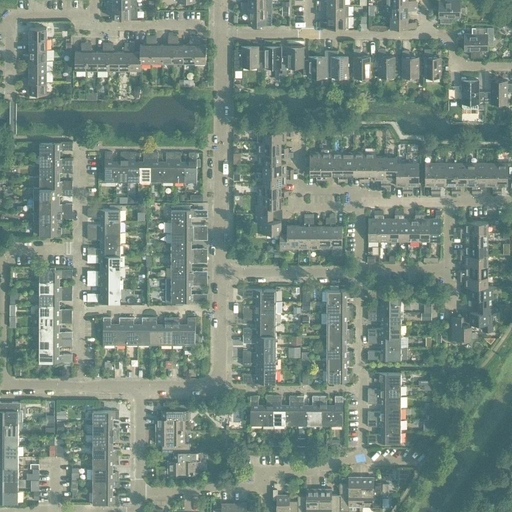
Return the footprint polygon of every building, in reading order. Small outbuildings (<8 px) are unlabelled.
[(452,17),(460,17),(460,0),(438,0),(439,17),(441,17),(441,23),(452,23),(452,17)] [(349,16),(349,5),(319,5),(319,10),(328,10),(328,16),(345,16),(349,16)] [(391,5),(391,16),(408,16),(408,10),(416,10),(416,5),(391,5)] [(137,7),(107,7),(107,12),(113,12),(113,18),(137,18),(137,7)] [(272,25),(272,7),(242,7),(242,12),(249,12),(249,25),(272,25)] [(345,16),(328,16),(328,22),(319,22),(319,27),(345,27),(345,16)] [(408,16),(391,16),(391,27),(416,27),(416,21),(408,21),(408,16)] [(23,38),(47,38),(47,27),(30,27),(30,33),(23,33),(23,38)] [(476,34),(465,34),(465,50),(471,50),(471,57),(482,57),(482,50),(488,50),(488,45),(496,38),(494,35),(494,27),(476,27),(476,34)] [(141,44),(140,70),(141,70),(141,63),(151,63),(151,36),(147,36),(147,44),(141,44)] [(151,36),(151,63),(162,63),(162,44),(157,44),(157,36),(151,36)] [(162,63),(173,63),(173,36),(168,36),(168,44),(162,44),(162,63)] [(173,63),(184,63),(184,44),(178,44),(178,36),(173,36),(173,63)] [(184,63),(195,63),(195,36),(190,36),(190,44),(184,44),(184,63)] [(195,36),(195,63),(206,63),(206,44),(200,44),(200,36),(195,36)] [(47,49),(47,38),(23,38),(23,44),(30,44),(30,49),(47,49)] [(86,70),(86,43),(82,43),(82,51),(75,51),(75,70),(86,70)] [(86,70),(97,70),(97,51),(92,51),(92,43),(86,43),(86,70)] [(97,70),(108,70),(108,43),(103,43),(103,51),(97,51),(97,70)] [(108,70),(119,70),(119,51),(113,51),(113,43),(108,43),(108,70)] [(119,70),(129,70),(130,43),(124,43),(124,51),(119,51),(119,70)] [(129,70),(140,70),(141,44),(140,44),(140,51),(135,51),(135,43),(130,43),(129,70)] [(242,46),(242,50),(235,50),(235,69),(242,69),(242,66),(258,66),(258,70),(264,70),(264,67),(265,51),(259,51),(259,46),(242,46)] [(265,51),(264,67),(281,66),(281,73),(287,73),(287,67),(287,56),(282,56),(282,46),(265,46),(265,51)] [(309,74),(309,59),(304,59),(304,46),(287,46),(287,56),(287,67),(304,66),(304,74),(309,74)] [(370,76),(371,56),(361,56),(361,48),(354,48),(354,76),(370,76)] [(395,76),(395,56),(386,56),(386,48),(379,48),(378,76),(395,76)] [(444,62),(441,62),(441,57),(432,57),(432,48),(425,48),(425,76),(444,76),(444,62)] [(47,60),(47,49),(30,49),(30,55),(23,55),(23,60),(47,60)] [(332,76),(332,50),(325,50),(325,56),(309,56),(309,59),(309,74),(309,76),(332,76)] [(338,50),(332,50),(332,76),(348,76),(348,56),(338,56),(338,50)] [(402,76),(419,76),(419,56),(409,56),(409,50),(402,50),(402,76)] [(47,71),(47,60),(23,60),(23,65),(30,65),(30,71),(47,71)] [(47,82),(47,71),(30,71),(30,76),(23,76),(23,82),(47,82)] [(180,85),(180,86),(182,87),(183,86),(184,86),(185,86),(188,86),(188,87),(189,87),(190,87),(191,87),(193,87),(194,87),(194,86),(195,85),(195,81),(194,80),(194,79),(191,79),(185,79),(183,79),(183,80),(181,84),(180,85)] [(484,109),(484,104),(485,104),(485,92),(479,92),(479,80),(462,80),(462,103),(479,103),(479,109),(484,109)] [(485,92),(485,104),(491,104),(491,103),(507,103),(507,92),(511,91),(511,83),(507,83),(507,80),(491,80),(491,92),(485,92)] [(47,82),(23,82),(23,87),(30,87),(29,93),(47,93),(47,82)] [(293,130),(263,130),(258,130),(258,141),(263,141),(281,141),(281,142),(286,142),(286,135),(293,135),(293,130)] [(258,141),(258,152),(288,152),(288,147),(281,147),(281,142),(281,141),(263,141),(258,141)] [(40,142),(40,153),(58,153),(58,149),(73,149),(73,142),(40,142)] [(321,181),(321,151),(310,151),(310,174),(317,174),(317,181),(321,181)] [(332,151),(321,151),(321,181),(326,181),(326,174),(332,174),(332,151)] [(343,151),(332,151),(332,174),(338,174),(338,181),(343,181),(343,151)] [(354,151),(343,151),(343,181),(348,181),(348,174),(354,174),(354,151)] [(364,152),(354,151),(354,174),(360,174),(360,182),(365,182),(364,152)] [(117,179),(117,162),(113,162),(113,152),(105,152),(105,172),(105,179),(117,179)] [(117,179),(128,180),(128,152),(121,152),(121,162),(117,162),(117,179)] [(128,180),(139,180),(139,162),(135,162),(136,152),(128,152),(128,180)] [(139,180),(151,180),(151,152),(144,152),(143,162),(139,162),(139,180)] [(151,180),(162,180),(162,162),(159,162),(159,152),(151,152),(151,180)] [(162,180),(174,180),(174,152),(166,152),(166,162),(162,162),(162,180)] [(174,180),(185,180),(185,162),(181,162),(181,152),(174,152),(174,180)] [(189,162),(185,162),(185,180),(197,180),(197,165),(197,158),(197,152),(189,152),(189,162)] [(288,152),(258,152),(258,163),(263,163),(281,163),(281,162),(281,156),(288,156),(288,152)] [(364,152),(365,182),(369,182),(369,174),(375,174),(375,156),(375,152),(364,152)] [(58,158),(58,153),(40,153),(40,165),(73,165),(73,158),(58,158)] [(386,156),(375,156),(375,174),(375,179),(381,179),(381,187),(386,187),(386,156)] [(386,156),(386,187),(391,187),(391,179),(396,179),(397,179),(397,163),(397,156),(386,156)] [(263,163),(263,174),(293,174),(293,169),(286,169),(286,162),(281,162),(281,163),(263,163)] [(436,193),(436,162),(425,162),(425,185),(431,185),(431,193),(436,193)] [(446,162),(436,162),(436,193),(441,193),(441,185),(446,185),(446,162)] [(456,162),(446,162),(446,185),(452,185),(452,193),(456,193),(456,162)] [(466,162),(456,162),(456,193),(461,193),(461,185),(466,185),(466,162)] [(477,162),(466,162),(466,185),(472,185),(472,193),(477,193),(477,162)] [(487,163),(477,162),(477,193),(481,193),(481,185),(487,185),(487,163)] [(511,162),(497,163),(497,193),(502,193),(502,186),(508,186),(508,173),(511,172),(511,162)] [(407,163),(397,163),(397,179),(396,179),(396,186),(402,186),(402,193),(407,193),(407,163)] [(407,163),(407,193),(412,193),(412,186),(419,186),(419,163),(407,163)] [(497,163),(487,163),(487,185),(493,185),(493,193),(497,193),(497,163)] [(73,172),(73,165),(40,165),(40,176),(58,176),(58,172),(73,172)] [(263,174),(263,184),(281,184),(281,185),(286,185),(286,178),(293,178),(293,174),(263,174)] [(58,181),(58,176),(40,176),(40,188),(73,188),(73,181),(58,181)] [(281,190),(281,185),(281,184),(263,184),(258,184),(258,195),(281,195),(288,195),(288,190),(281,190)] [(73,195),(73,188),(40,188),(33,188),(33,199),(58,199),(58,195),(73,195)] [(255,213),(273,213),(273,207),(281,207),(281,195),(258,195),(258,205),(255,205),(255,213)] [(33,199),(34,210),(40,210),(73,210),(73,203),(58,203),(58,199),(33,199)] [(190,209),(190,205),(171,205),(171,221),(190,221),(190,217),(198,217),(198,209),(190,209)] [(103,216),(103,220),(121,220),(121,209),(88,209),(88,216),(103,216)] [(73,218),(73,210),(40,210),(34,210),(34,222),(58,222),(58,218),(73,218)] [(379,241),(379,211),(375,211),(375,218),(368,218),(368,241),(379,241)] [(379,241),(389,241),(389,218),(384,218),(383,211),(379,211),(379,241)] [(389,241),(399,241),(399,211),(395,211),(395,218),(389,218),(389,241)] [(399,241),(410,241),(410,218),(404,218),(404,211),(399,211),(399,241)] [(410,241),(420,241),(420,211),(415,211),(415,218),(410,218),(410,241)] [(420,241),(430,241),(430,218),(425,218),(425,211),(420,211),(420,241)] [(430,218),(430,241),(441,241),(441,211),(436,211),(436,218),(430,218)] [(273,213),(255,213),(255,221),(258,221),(258,232),(281,232),(281,220),(273,220),(273,213)] [(298,248),(310,248),(310,218),(304,218),(304,225),(298,225),(298,248)] [(310,248),(320,248),(320,225),(314,225),(314,218),(310,218),(310,248)] [(320,248),(331,248),(331,218),(326,218),(326,225),(320,225),(320,248)] [(331,218),(331,248),(342,248),(342,225),(336,225),(336,218),(335,218),(331,218)] [(121,232),(121,220),(103,220),(103,224),(88,224),(88,232),(121,232)] [(190,221),(171,221),(167,221),(167,232),(171,232),(198,232),(198,225),(190,225),(190,221)] [(458,232),(488,232),(488,221),(465,221),(465,227),(458,227),(458,232)] [(58,226),(58,222),(34,222),(34,234),(34,237),(44,237),(44,234),(73,234),(73,226),(58,226)] [(298,248),(298,225),(287,225),(287,233),(279,233),(279,250),(293,250),(293,248),(298,248)] [(121,243),(121,232),(88,232),(88,239),(102,239),(102,243),(121,243)] [(171,243),(190,243),(190,239),(198,240),(198,232),(171,232),(171,243)] [(488,243),(488,232),(458,232),(458,237),(465,237),(465,243),(488,243)] [(121,255),(121,243),(102,243),(102,247),(88,247),(88,254),(121,255)] [(171,243),(171,255),(198,255),(198,247),(190,247),(190,243),(171,243)] [(488,254),(488,243),(465,243),(465,249),(458,249),(458,254),(488,254)] [(121,266),(121,255),(88,254),(88,262),(103,262),(103,266),(121,266)] [(488,265),(488,254),(458,254),(458,259),(465,258),(465,265),(488,265)] [(171,255),(171,266),(190,267),(190,262),(198,262),(198,255),(171,255)] [(488,275),(488,265),(465,265),(465,271),(458,271),(458,276),(488,275)] [(88,270),(88,277),(121,277),(121,266),(103,266),(103,270),(88,270)] [(190,267),(171,266),(171,278),(198,278),(198,270),(190,270),(190,267)] [(40,269),(40,281),(58,281),(58,277),(73,277),(73,269),(40,269)] [(488,286),(488,275),(458,276),(458,280),(465,280),(465,287),(470,287),(470,286),(488,286)] [(121,289),(121,277),(88,277),(88,285),(102,285),(102,289),(121,289)] [(166,289),(190,289),(190,285),(198,285),(198,278),(171,278),(166,278),(166,289)] [(58,285),(58,281),(40,281),(40,292),(73,292),(73,285),(58,285)] [(478,304),(496,304),(496,296),(493,296),(493,286),(488,286),(470,286),(470,287),(470,298),(478,298),(478,304)] [(121,301),(121,289),(102,289),(102,293),(88,293),(88,301),(121,301)] [(190,289),(166,289),(166,301),(198,301),(198,293),(190,293),(190,289)] [(258,301),(276,301),(276,289),(243,289),(243,297),(258,297),(258,301)] [(327,301),(345,301),(345,297),(353,297),(353,289),(338,289),(330,289),(327,289),(327,301)] [(383,297),(383,301),(402,301),(402,289),(368,289),(368,297),(383,297)] [(73,300),(73,292),(40,292),(39,304),(58,304),(58,300),(73,300)] [(276,313),(276,301),(258,301),(258,305),(243,305),(243,313),(276,313)] [(345,305),(345,301),(327,301),(327,312),(353,312),(353,305),(345,305)] [(368,305),(368,312),(402,312),(402,301),(383,301),(383,305),(368,305)] [(58,308),(58,304),(39,304),(39,314),(73,314),(73,308),(58,308)] [(496,304),(478,304),(478,311),(470,311),(470,323),(483,323),(483,331),(493,331),(493,312),(496,312),(496,304)] [(353,320),(353,312),(327,312),(327,324),(345,324),(345,320),(353,320)] [(383,320),(383,324),(401,324),(402,312),(368,312),(368,320),(383,320)] [(276,324),(276,313),(243,313),(243,320),(258,320),(258,324),(276,324)] [(73,323),(73,314),(39,314),(39,326),(58,327),(58,323),(73,323)] [(452,339),(472,339),(472,325),(464,325),(464,316),(452,316),(452,339)] [(103,343),(115,343),(115,325),(111,325),(111,317),(103,317),(103,343)] [(119,325),(115,325),(115,343),(127,343),(127,317),(119,317),(119,325)] [(127,343),(138,343),(138,325),(134,324),(134,317),(127,317),(127,343)] [(141,325),(138,325),(138,343),(149,343),(149,317),(141,317),(141,325)] [(149,343),(161,343),(161,325),(157,325),(157,317),(149,317),(149,343)] [(165,325),(161,325),(161,343),(172,343),(172,317),(165,317),(165,325)] [(172,343),(184,343),(184,325),(180,325),(180,317),(172,317),(172,343)] [(184,343),(184,349),(196,349),(196,345),(196,333),(196,317),(188,317),(188,325),(184,325),(184,343)] [(276,335),(276,324),(258,324),(258,328),(243,328),(243,335),(276,335)] [(327,324),(327,335),(353,335),(353,328),(345,328),(345,324),(327,324)] [(368,328),(368,335),(401,335),(401,324),(383,324),(383,328),(368,328)] [(39,326),(39,338),(73,338),(73,331),(58,331),(58,327),(39,326)] [(276,347),(276,335),(243,335),(243,343),(258,343),(258,347),(276,347)] [(301,335),(291,335),(291,344),(301,344),(301,335)] [(353,343),(353,335),(327,335),(327,347),(345,347),(345,343),(353,343)] [(383,343),(383,347),(401,347),(401,335),(368,335),(368,343),(383,343)] [(39,338),(39,349),(58,350),(58,346),(72,346),(73,338),(39,338)] [(300,346),(288,346),(288,357),(300,357),(300,346)] [(276,358),(276,347),(258,347),(258,351),(243,351),(243,358),(276,358)] [(345,351),(345,347),(327,347),(327,358),(353,358),(353,351),(345,351)] [(368,359),(401,359),(407,359),(407,347),(401,347),(383,347),(383,351),(368,351),(368,359)] [(58,353),(58,350),(39,349),(39,362),(72,362),(72,353),(58,353)] [(276,370),(276,358),(243,358),(243,366),(258,366),(258,370),(276,370)] [(353,365),(353,358),(327,358),(327,370),(345,370),(345,366),(353,365)] [(276,381),(276,370),(258,370),(258,374),(243,374),(243,381),(276,381)] [(345,370),(327,370),(327,381),(353,381),(353,373),(345,374),(345,370)] [(383,384),(401,385),(401,373),(375,372),(375,381),(383,381),(383,384)] [(303,378),(303,380),(303,382),(303,383),(304,384),(309,384),(310,383),(311,383),(311,380),(311,379),(310,378),(308,377),(308,375),(308,374),(307,374),(306,373),(305,373),(304,373),(303,374),(303,376),(303,378)] [(401,385),(383,384),(383,388),(368,388),(368,396),(401,396),(401,385)] [(251,424),(262,424),(262,406),(259,406),(259,395),(251,395),(251,424)] [(262,406),(262,424),(274,424),(274,395),(266,395),(266,406),(262,406)] [(285,424),(285,406),(281,406),(281,395),(274,395),(274,424),(285,424)] [(285,406),(285,424),(297,424),(297,395),(290,395),(289,406),(285,406)] [(308,424),(308,406),(304,406),(304,395),(297,395),(297,424),(308,424)] [(308,406),(308,424),(320,424),(320,395),(312,395),(312,406),(308,406)] [(331,424),(331,406),(327,406),(327,395),(320,395),(320,424),(331,424)] [(331,406),(331,424),(343,424),(343,395),(335,395),(335,406),(331,406)] [(382,407),(401,407),(401,396),(368,396),(368,403),(382,403),(382,407)] [(0,418),(0,422),(18,422),(18,410),(20,410),(20,401),(0,401),(0,418)] [(401,407),(382,407),(382,411),(368,411),(368,419),(400,419),(401,407)] [(156,430),(190,430),(190,428),(185,428),(185,418),(190,418),(190,409),(166,409),(164,409),(162,409),(162,417),(156,417),(156,430)] [(119,418),(119,410),(93,410),(93,422),(111,423),(111,418),(119,418)] [(382,430),(400,430),(400,419),(368,419),(368,426),(382,426),(382,430)] [(18,422),(0,422),(0,426),(0,433),(18,434),(18,422)] [(46,422),(46,432),(54,432),(54,422),(46,422)] [(93,434),(119,434),(119,427),(111,427),(111,423),(93,422),(93,434)] [(190,430),(156,430),(156,443),(162,443),(162,451),(202,451),(190,451),(190,442),(185,442),(185,431),(190,431),(190,430)] [(400,442),(400,430),(382,430),(382,434),(368,434),(368,442),(400,442)] [(18,434),(0,433),(0,440),(0,441),(0,445),(18,445),(18,434)] [(93,445),(111,445),(111,441),(119,441),(119,434),(93,434),(93,445)] [(45,436),(44,444),(55,444),(55,436),(45,436)] [(305,437),(297,437),(297,446),(305,446),(305,437)] [(18,445),(0,445),(0,449),(0,448),(0,456),(18,456),(18,445)] [(93,456),(119,457),(119,449),(111,449),(111,445),(93,445),(93,456)] [(202,451),(162,451),(174,451),(174,459),(168,459),(168,472),(197,472),(197,460),(202,460),(202,451)] [(18,456),(0,456),(0,463),(0,467),(18,467),(18,456)] [(93,468),(111,468),(111,464),(119,464),(119,457),(93,456),(93,468)] [(18,467),(0,467),(0,470),(0,478),(18,479),(18,467)] [(93,479),(119,479),(119,472),(111,472),(111,468),(93,468),(93,479)] [(341,494),(340,494),(340,510),(349,510),(349,505),(361,505),(361,476),(356,477),(356,482),(340,482),(341,494)] [(361,476),(361,505),(373,505),(373,511),(382,510),(382,498),(389,498),(389,482),(374,483),(374,476),(361,476)] [(18,479),(0,478),(0,486),(0,490),(18,490),(18,479)] [(93,491),(111,491),(111,487),(119,487),(119,479),(93,479),(93,491)] [(318,511),(319,488),(307,488),(307,494),(298,494),(298,500),(297,511),(318,511)] [(319,488),(318,511),(339,511),(340,510),(340,494),(332,494),(332,488),(319,488)] [(18,490),(0,490),(0,494),(0,493),(0,502),(18,502),(18,490)] [(111,491),(93,491),(93,503),(119,503),(119,495),(111,495),(111,491)] [(297,511),(298,500),(289,500),(289,494),(277,494),(276,511),(297,511)] [(213,509),(213,511),(234,511),(234,503),(222,503),(222,509),(213,509)] [(234,503),(234,511),(256,511),(256,509),(247,509),(247,503),(234,503)]
